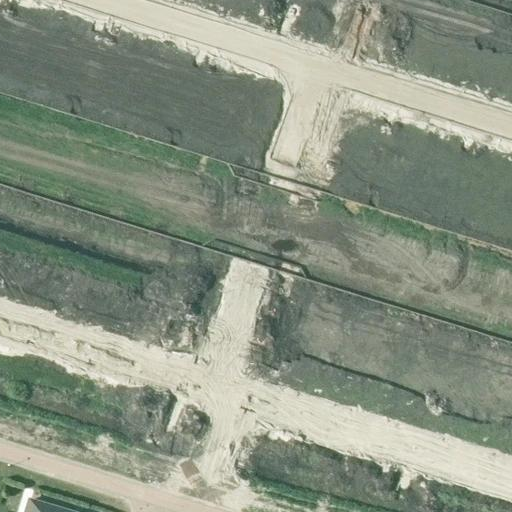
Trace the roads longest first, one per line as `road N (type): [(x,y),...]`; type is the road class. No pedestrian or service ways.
road 1 (residential): [(310,84),(215,385)]
road 2 (residential): [(236,392),(511,476)]
road 3 (residential): [(310,84),(270,52),(100,0)]
road 4 (residential): [(0,317),(215,385)]
road 5 (residential): [(511,128),(347,79),(310,84)]
road 6 (unclassified): [(147,498),(0,452)]
road 7 (residential): [(236,392),(197,511)]
